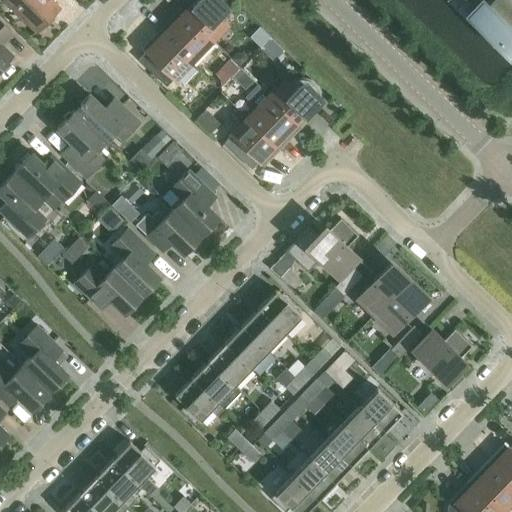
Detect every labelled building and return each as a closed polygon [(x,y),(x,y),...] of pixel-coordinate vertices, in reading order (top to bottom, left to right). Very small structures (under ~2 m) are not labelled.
[(4,0),(36,31),(59,8),(50,0),(4,0)] [(188,0),(180,9),(211,39),(226,24),(221,19),(224,13),(226,6),(224,0),(193,0),(191,3),(188,0)] [(487,6),(473,20),(472,21),(482,31),(479,34),(493,47),(496,44),(508,56),(511,51),(511,5),(506,0),(494,0),(488,7),(487,6)] [(211,39),(180,9),(171,17),(174,20),(169,26),(166,23),(157,32),(189,62),(211,39)] [(0,68),(12,56),(3,47),(3,42),(12,33),(0,20),(0,68)] [(189,62),(157,32),(142,48),(146,51),(138,60),(166,86),(189,62)] [(269,95),(300,126),(309,117),(306,114),(311,108),(314,111),(318,106),(320,99),(319,92),(316,86),(314,84),(312,83),(307,80),(300,80),(294,81),(289,85),(284,80),(269,95)] [(89,94),(72,111),(105,142),(115,133),(123,141),(140,123),(113,98),(104,108),(89,94)] [(300,126),(269,95),(247,119),(278,149),(287,140),(284,137),(289,131),(292,134),(300,126)] [(105,142),(72,111),(56,128),(70,142),(61,152),(87,178),(103,161),(95,153),(105,142)] [(278,149),(247,119),(224,142),(251,169),(259,161),(263,164),(278,149)] [(157,133),(140,150),(150,161),(167,143),(157,133)] [(51,154),(42,163),(32,153),(14,171),(41,198),(50,189),(62,201),(80,182),(51,154)] [(170,205),(200,235),(218,216),(206,205),(215,196),(188,170),(170,188),(179,196),(170,205)] [(41,198),(14,171),(0,185),(0,193),(7,200),(0,206),(0,210),(27,236),(45,218),(33,206),(41,198)] [(85,198),(92,209),(104,201),(98,190),(85,198)] [(200,235),(170,205),(169,206),(172,209),(164,217),(157,210),(151,216),(146,212),(135,224),(162,250),(170,241),(182,253),(200,235)] [(308,227),(297,238),(285,251),(307,271),(319,259),(337,276),(356,256),(346,246),(358,235),(340,217),(320,238),(308,227)] [(154,253),(147,247),(127,227),(110,245),(122,257),(113,267),(142,295),(160,276),(145,262),(154,253)] [(48,250),(40,258),(48,265),(55,257),(48,250)] [(142,295),(113,267),(104,276),(91,264),(74,282),(101,308),(109,299),(124,313),(142,295)] [(375,313),(406,281),(388,264),(358,296),(374,313),(375,313)] [(362,275),(353,267),(334,287),(343,295),(362,275)] [(375,313),(374,313),(372,315),(390,333),(423,298),(406,281),(375,313)] [(275,289),(258,307),(283,332),(300,314),(275,289)] [(258,307),(241,325),(266,349),(283,332),(258,307)] [(422,333),(414,324),(390,348),(399,357),(422,333)] [(36,325),(27,335),(18,344),(30,355),(21,364),(49,391),(66,372),(53,359),(61,350),(36,325)] [(266,349),(241,325),(224,342),(250,367),(266,349)] [(452,388),(463,377),(452,366),(472,345),(454,328),(443,340),(433,330),(413,350),(452,388)] [(250,367),(224,342),(207,359),(233,384),(250,367)] [(329,356),(321,348),(311,359),(319,367),(329,356)] [(207,359),(191,376),(223,408),(240,391),(233,384),(207,359)] [(323,370),(331,378),(341,368),(333,360),(323,370)] [(49,391),(21,364),(12,373),(1,362),(0,362),(0,396),(8,405),(17,396),(31,409),(49,391)] [(294,376),(302,384),(312,374),(304,366),(294,376)] [(223,408),(191,376),(174,394),(184,404),(179,409),(194,424),(209,408),(216,415),(223,408)] [(302,384),(294,376),(284,386),(293,394),(302,384)] [(316,377),(306,388),(314,395),(324,385),(316,377)] [(359,405),(384,430),(402,412),(376,387),(359,405)] [(314,395),(306,388),(296,398),(304,406),(314,395)] [(424,388),(417,404),(427,408),(434,392),(424,388)] [(261,411),(269,419),(279,408),(271,400),(261,411)] [(359,405),(342,423),(368,447),(384,430),(359,405)] [(269,419),(261,411),(251,421),(259,429),(269,419)] [(283,412),(273,422),(281,430),(291,420),(283,412)] [(281,430),(273,422),(263,432),(271,440),(281,430)] [(342,423),(325,440),(351,465),(368,447),(342,423)] [(241,451),(249,443),(234,428),(226,437),(241,451)] [(112,458),(137,483),(159,460),(144,445),(139,450),(129,440),(112,458)] [(325,440),(309,457),(334,482),(351,465),(325,440)] [(259,452),(249,443),(241,451),(251,461),(259,452)] [(498,451),(489,460),(511,481),(511,444),(502,455),(498,451)] [(334,482),(309,457),(292,474),(318,499),(334,482)] [(137,483),(112,458),(95,475),(120,500),(127,507),(135,499),(128,493),(137,483)] [(499,511),(511,499),(511,481),(489,460),(480,469),(483,472),(478,477),(475,474),(467,483),(496,511),(499,511)] [(305,511),(318,499),(292,474),(270,497),(284,511),(285,511),(290,507),(295,511),(305,511)] [(108,511),(120,500),(95,475),(78,493),(98,511),(108,511)] [(496,511),(467,483),(458,492),(461,494),(456,500),(453,497),(449,502),(447,509),(447,511),(496,511)] [(98,511),(78,493),(61,511),(62,511),(98,511)] [(182,511),(190,504),(182,496),(172,506),(178,511),(182,511)]
